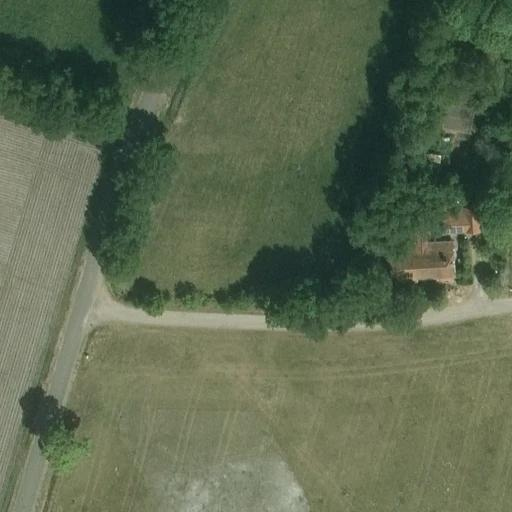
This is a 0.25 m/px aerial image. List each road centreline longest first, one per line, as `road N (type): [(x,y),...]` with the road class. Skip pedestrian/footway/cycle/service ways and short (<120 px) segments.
road 1 (unclassified): [(80,313),(336,321),(511,303)]
road 2 (unclassified): [(80,313),(140,105),(192,0)]
road 3 (unclassified): [(21,511),(80,313)]
